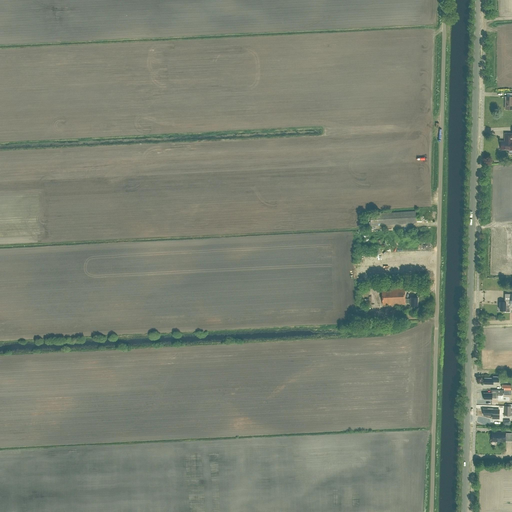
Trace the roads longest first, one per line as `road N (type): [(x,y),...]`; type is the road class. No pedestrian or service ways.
road 1 (secondary): [(463,511),(478,0)]
road 2 (unclassified): [(430,511),(444,0)]
